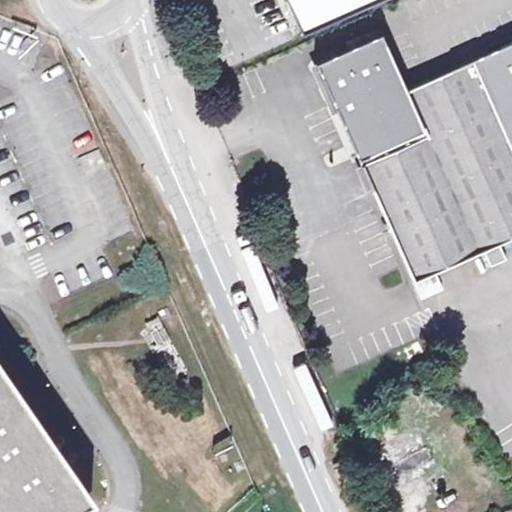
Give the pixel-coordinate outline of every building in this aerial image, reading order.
[(351,0),(300,0),(309,19),(351,0)] [(470,252),(397,89),(397,88),(372,31),(306,61),(363,189),(363,188),(405,282),(470,252)] [(397,88),(397,89),(470,252),(511,234),(511,35),(440,67),(441,68),(397,88)] [(304,352),(286,361),(301,391),(319,382),(304,352)] [(0,511),(62,511),(87,496),(0,370),(0,511)] [(445,452),(421,405),(389,422),(413,470),(445,452)]
